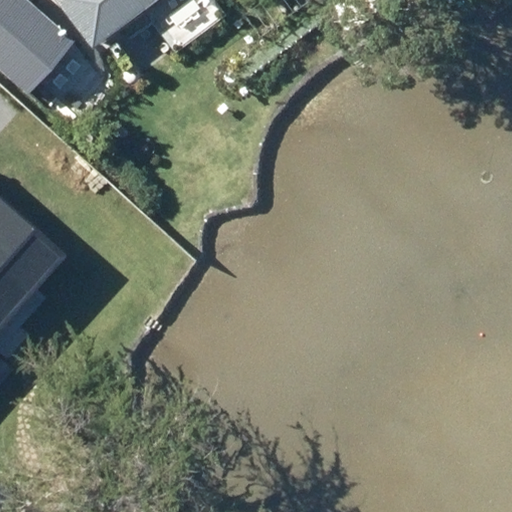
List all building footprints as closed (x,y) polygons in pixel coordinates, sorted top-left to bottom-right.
[(0,0),(0,16),(13,0),(0,0)] [(59,0),(89,39),(140,0),(59,0)] [(46,20),(13,44),(6,51),(41,96),(80,67),(76,60),(46,20)] [(4,183),(0,189),(0,251),(29,195),(4,183)] [(33,511),(0,482),(0,511),(33,511)]
